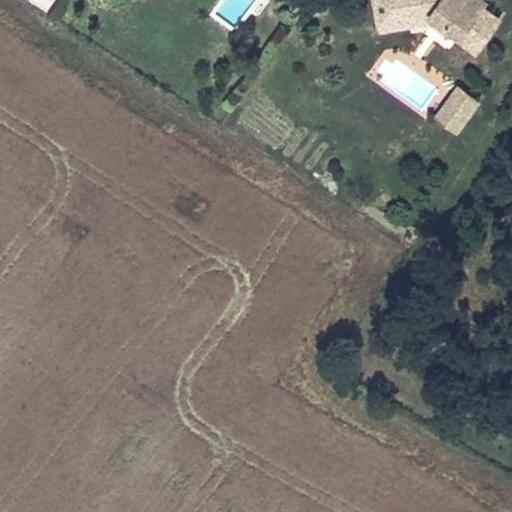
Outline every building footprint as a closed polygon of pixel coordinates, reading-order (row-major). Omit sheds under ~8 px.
[(376,0),(380,22),(396,20),(392,0),(376,0)] [(460,34),(458,36),(477,49),(498,19),(481,6),(485,0),(392,0),(396,20),(432,14),(460,34)] [(396,20),(380,22),(381,30),(430,22),(448,35),(458,36),(460,34),(432,14),(396,20)] [(464,105),(461,86),(438,117),(443,121),(454,108),(464,105)] [(464,105),(454,108),(466,117),(479,100),(461,86),(464,105)] [(466,117),(454,108),(443,121),(456,131),(466,117)]
